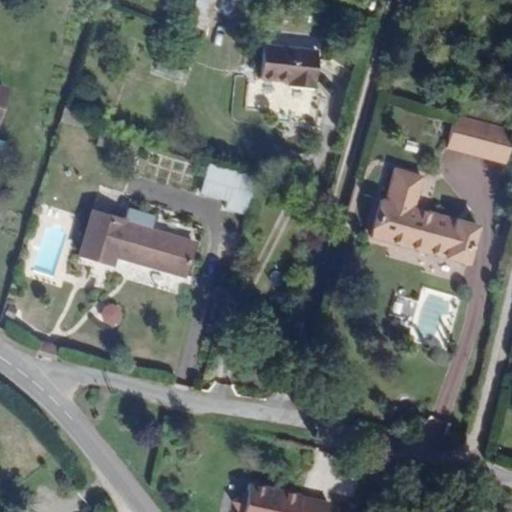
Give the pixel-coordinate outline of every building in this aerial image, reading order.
[(199,33),(207,3),(195,0),(188,0),(182,29),(199,33)] [(307,86),(311,48),(257,41),(253,73),(282,77),(281,83),(307,86)] [(12,88),(0,84),(0,124),(1,125),(12,88)] [(442,143),(501,160),(510,127),(509,127),(451,111),(442,143)] [(252,173),(202,160),(194,190),(219,197),(216,207),(241,213),(252,173)] [(389,167),(381,197),(375,196),(365,235),(421,250),(422,245),(438,249),(437,254),(460,260),(470,222),(409,205),(418,175),(389,167)] [(115,257),(130,260),(141,216),(91,204),(78,256),(93,260),(91,269),(103,272),(101,280),(109,282),(115,257)] [(142,229),(145,218),(141,216),(130,260),(178,272),(186,240),(142,229)] [(437,254),(438,249),(422,245),(421,250),(437,254)] [(111,326),(120,310),(103,301),(94,317),(111,326)] [(320,504),(320,502),(270,489),(268,497),(252,505),(256,511),(348,511),(320,504)]
